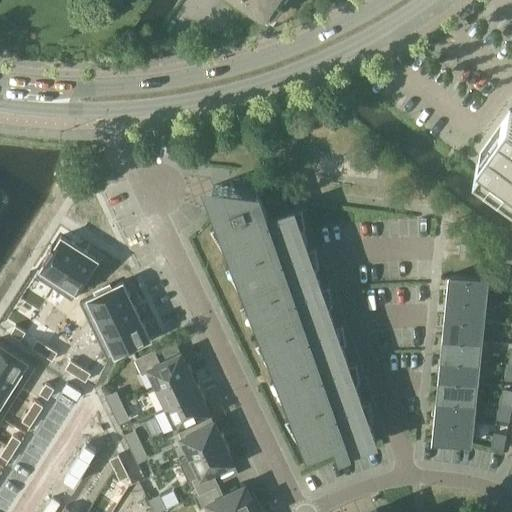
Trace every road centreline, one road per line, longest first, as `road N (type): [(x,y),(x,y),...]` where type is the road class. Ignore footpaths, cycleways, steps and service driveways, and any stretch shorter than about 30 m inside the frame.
road 1 (secondary): [(0,96),(88,99),(220,83),(284,64),(407,0)]
road 2 (residential): [(295,511),(157,217),(157,186)]
road 3 (residential): [(410,476),(339,260)]
